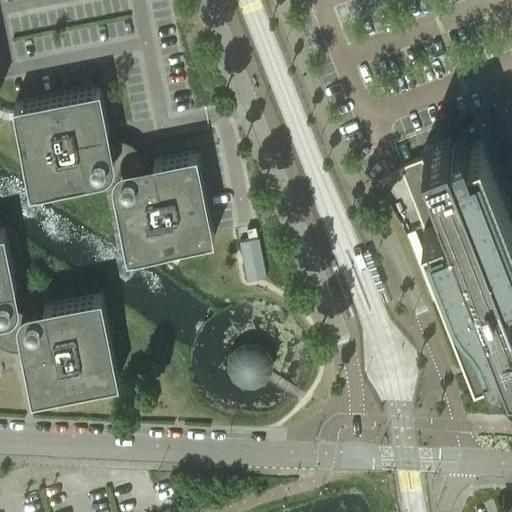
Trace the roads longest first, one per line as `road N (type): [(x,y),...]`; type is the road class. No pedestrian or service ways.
road 1 (unclassified): [(466,461),(463,426),(424,318),(381,225),(343,170),(280,0)]
road 2 (unclassified): [(215,0),(345,342),(354,457)]
road 3 (tertiary): [(0,442),(354,457)]
